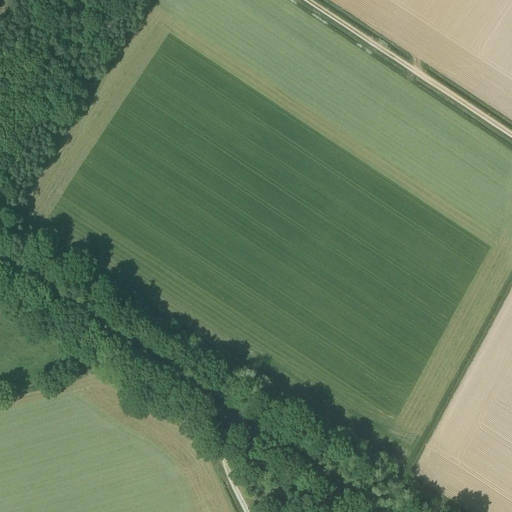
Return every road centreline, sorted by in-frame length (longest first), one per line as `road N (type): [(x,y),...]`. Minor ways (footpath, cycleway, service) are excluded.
road 1 (track): [(210,428),(0,289)]
road 2 (track): [(303,0),(511,136)]
road 3 (track): [(337,511),(210,428)]
